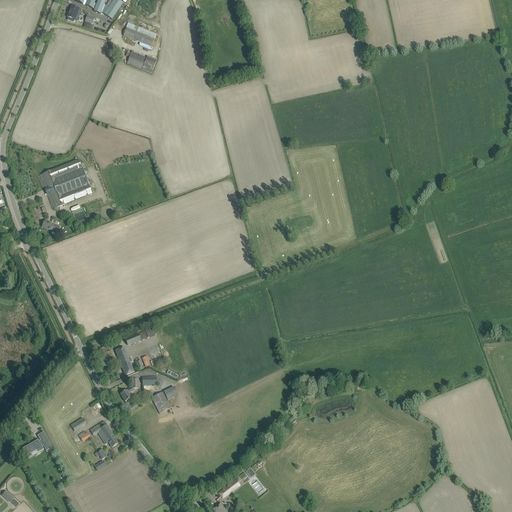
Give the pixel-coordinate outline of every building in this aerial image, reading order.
[(85,5),(85,6),(90,7),(94,9),(96,4),(94,3),(95,0),(87,0),(87,1),(85,5)] [(94,9),(93,11),(100,14),(105,0),(97,0),(96,4),(94,9)] [(111,20),(123,3),(118,0),(113,0),(104,15),(111,20)] [(67,17),(68,18),(67,20),(73,23),(79,9),(72,6),(67,17)] [(94,18),(92,17),(87,16),(85,22),(92,24),(94,18)] [(156,35),(128,23),(123,36),(151,47),(156,35)] [(157,60),(147,57),(147,58),(133,53),(133,52),(132,51),(127,64),(151,74),(157,60)] [(52,209),(57,208),(92,194),(79,160),(39,176),(47,195),(52,209)] [(90,223),(88,218),(76,222),(78,227),(90,223)] [(55,236),(58,231),(59,227),(45,221),(46,219),(42,227),(52,232),(51,234),(55,236)] [(129,346),(134,344),(157,334),(154,328),(125,340),(127,346),(129,346)] [(129,360),(124,347),(115,351),(125,376),(134,373),(130,363),(132,362),(131,359),(129,360)] [(141,359),(145,368),(151,366),(147,356),(141,359)] [(139,371),(143,369),(140,360),(135,361),(139,371)] [(142,386),(156,386),(156,376),(142,377),(142,386)] [(125,402),(129,400),(131,398),(128,394),(133,391),(132,389),(138,389),(138,380),(131,380),(131,388),(124,392),(120,394),(125,402)] [(163,392),(152,398),(153,401),(154,403),(160,414),(170,409),(171,408),(167,401),(167,400),(170,398),(166,389),(162,391),(163,392)] [(74,432),(82,427),(86,424),(83,419),(70,426),(74,432)] [(104,422),(90,431),(93,435),(93,436),(101,431),(105,437),(101,439),(106,445),(109,443),(112,448),(114,447),(118,444),(104,422)] [(53,449),(43,432),(38,435),(41,440),(39,441),(38,440),(21,450),(26,460),(27,459),(25,456),(41,447),(43,450),(44,450),(42,447),(44,446),(47,450),(51,448),(52,450),(53,449)] [(82,442),(90,437),(87,433),(80,437),(82,442)] [(97,458),(100,456),(102,460),(106,457),(102,450),(95,454),(97,458)] [(97,471),(106,466),(103,461),(95,467),(97,471)] [(238,478),(223,490),(227,496),(239,486),(237,483),(240,481),(238,478)] [(13,499),(5,492),(3,495),(10,502),(13,499)] [(214,511),(227,511),(220,503),(212,509),(214,511)]
